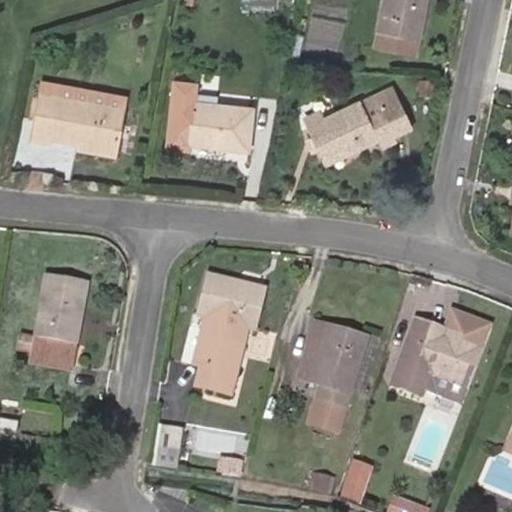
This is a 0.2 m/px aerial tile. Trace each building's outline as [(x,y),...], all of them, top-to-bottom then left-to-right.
[(411,36),(419,38),(426,0),(385,0),(376,47),(408,54),(411,36)] [(411,36),(408,54),(415,55),(419,38),(411,36)] [(411,79),(410,95),(422,96),(423,80),(411,79)] [(254,110),(194,104),(195,85),(174,82),(167,147),(188,149),(189,144),(250,150),(254,110)] [(48,143),(49,139),(116,151),(126,98),(43,83),(33,140),(48,143)] [(394,87),(359,103),(307,127),(325,165),(377,140),(381,148),(397,140),(394,133),(412,125),(394,87)] [(48,276),(36,338),(75,345),(86,283),(48,276)] [(205,317),(193,364),(202,366),(197,385),(229,393),(246,328),(254,330),(263,291),(209,277),(200,316),(205,317)] [(444,335),(415,324),(395,376),(424,387),(424,390),(459,404),(489,326),(453,312),(446,330),(444,335)] [(417,319),(415,324),(444,335),(446,330),(417,319)] [(338,330),(316,323),(298,378),(321,385),(338,330)] [(35,331),(22,330),(20,352),(33,353),(35,331)] [(309,424),(338,434),(368,339),(338,330),(321,385),(309,424)] [(71,367),(75,345),(36,338),(32,361),(71,367)] [(424,387),(395,376),(392,384),(421,395),(424,387)] [(14,413),(0,410),(0,430),(11,433),(14,413)] [(182,430),(163,427),(157,466),(176,469),(182,430)] [(511,456),(511,440),(507,438),(500,452),(511,456)] [(243,463),(221,459),(219,472),(241,476),(243,463)] [(354,460),(343,489),(361,496),(372,467),(354,460)] [(423,511),(424,510),(396,499),(391,511),(423,511)]
